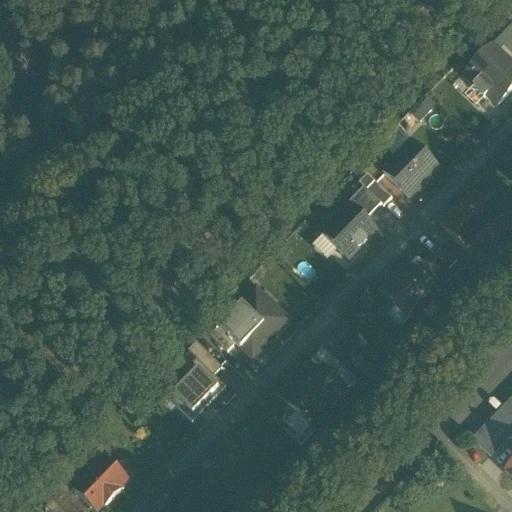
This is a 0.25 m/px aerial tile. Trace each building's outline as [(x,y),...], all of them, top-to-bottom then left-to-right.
[(511,28),(490,49),(511,70),(511,28)] [(486,98),(497,109),(511,93),(511,70),(490,49),(464,77),(475,87),(472,90),(483,101),(486,98)] [(475,109),(483,101),(472,90),(464,99),(475,109)] [(395,161),(410,144),(399,129),(381,148),(395,161)] [(395,161),(381,175),(408,200),(437,170),(410,144),(395,161)] [(358,185),(363,190),(380,206),(383,209),(391,201),(366,177),(358,185)] [(348,209),(364,224),(380,206),(363,190),(346,207),(348,209)] [(472,196),(440,229),(467,256),(500,223),(472,196)] [(348,209),(321,237),(322,238),(337,252),(348,263),(375,234),(364,224),(348,209)] [(337,252),(322,238),(311,249),(326,264),(337,252)] [(439,247),(431,256),(436,261),(448,273),(456,264),(439,247)] [(448,273),(436,261),(419,278),(437,295),(440,298),(456,281),(455,279),(448,273)] [(463,271),(456,264),(448,273),(455,279),(463,271)] [(408,267),(382,295),(395,308),(409,321),(410,322),(437,295),(419,278),(408,267)] [(255,292),(247,299),(256,308),(264,300),(255,292)] [(218,330),(235,346),(252,362),(288,324),(264,300),(256,308),(247,299),(218,330)] [(400,331),(409,321),(395,308),(387,317),(400,331)] [(235,346),(218,330),(210,339),(227,355),(235,346)] [(187,354),(196,362),(213,379),(221,370),(195,345),(187,354)] [(310,363),(318,370),(319,369),(345,394),(355,383),(322,351),(310,363)] [(376,372),(360,357),(351,367),(366,381),(376,372)] [(225,390),(213,379),(196,362),(162,397),(191,425),(225,390)] [(292,382),(278,397),(296,415),(311,429),(345,394),(319,369),(318,370),(300,389),(292,382)] [(511,414),(505,408),(497,416),(511,430),(511,414)] [(299,441),(311,429),(296,415),(285,426),(299,441)] [(511,430),(497,416),(489,425),(506,441),(507,440),(511,435),(511,430)] [(489,425),(481,433),(498,450),(506,441),(489,425)] [(489,459),(498,450),(481,433),(472,442),(489,459)] [(90,510),(91,511),(98,511),(100,510),(103,507),(105,510),(121,493),(118,491),(127,482),(104,460),(72,493),(90,510)] [(511,464),(503,473),(511,481),(511,464)] [(79,511),(60,493),(52,502),(62,511),(79,511)] [(45,511),(62,511),(52,502),(44,510),(45,511)]
